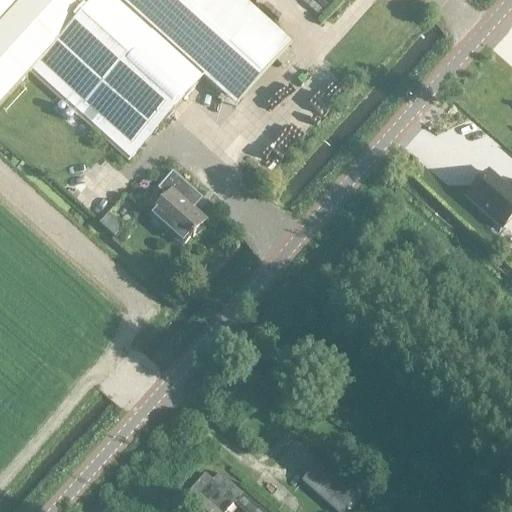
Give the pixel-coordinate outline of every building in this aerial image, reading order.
[(0,0),(0,114),(33,77),(101,0),(0,0)] [(259,18),(238,0),(101,0),(33,77),(128,163),(259,18)] [(166,197),(149,217),(183,247),(206,221),(191,208),(200,197),(173,173),(158,190),(166,197)] [(511,191),(510,194),(488,174),(466,199),(502,231),(511,219),(511,191)] [(347,448),(340,442),(335,449),(341,454),(347,448)] [(335,511),(341,511),(366,485),(329,452),(302,482),(335,511)] [(240,511),(261,511),(218,475),(212,482),(204,475),(185,497),(193,504),(199,497),(216,511),(227,511),(233,506),(240,511)]
